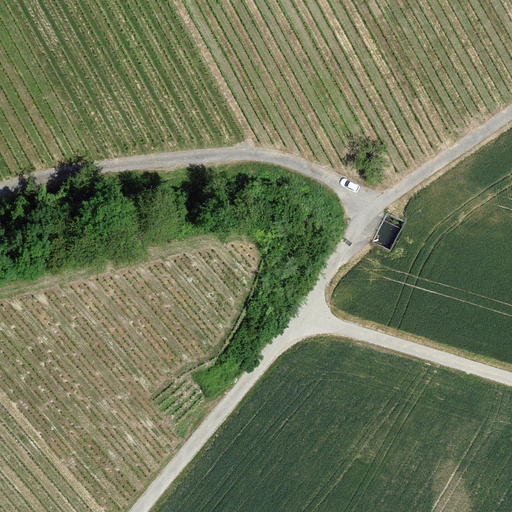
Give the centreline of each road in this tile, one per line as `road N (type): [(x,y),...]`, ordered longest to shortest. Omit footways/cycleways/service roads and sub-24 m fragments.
road 1 (track): [(137,511),(301,313),(366,210),(511,111)]
road 2 (track): [(366,210),(308,166),(251,152),(102,166),(0,188)]
road 3 (track): [(301,313),(511,378)]
